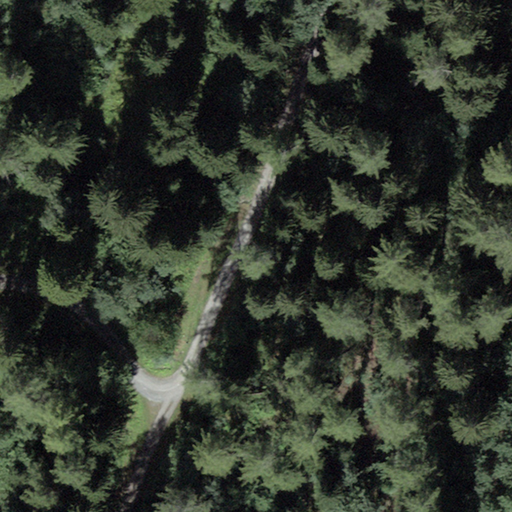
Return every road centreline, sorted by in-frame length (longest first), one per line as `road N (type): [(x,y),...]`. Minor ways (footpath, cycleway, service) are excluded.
road 1 (track): [(332,0),(260,197),(165,414)]
road 2 (track): [(0,281),(41,289),(104,325),(165,414)]
